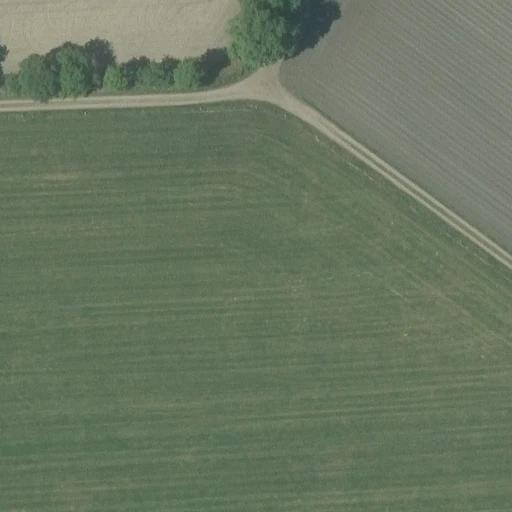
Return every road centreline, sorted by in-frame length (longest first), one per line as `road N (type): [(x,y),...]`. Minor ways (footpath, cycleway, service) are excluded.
road 1 (track): [(511,269),(261,87)]
road 2 (track): [(261,87),(0,105)]
